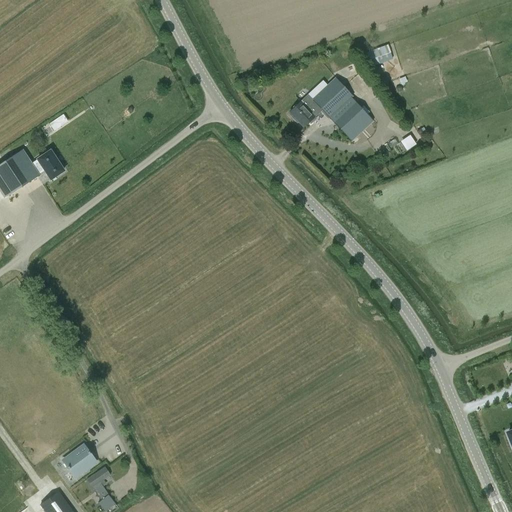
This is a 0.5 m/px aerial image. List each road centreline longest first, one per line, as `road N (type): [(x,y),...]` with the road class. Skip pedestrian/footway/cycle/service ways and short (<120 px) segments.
road 1 (tertiary): [(440,368),(381,278),(222,105)]
road 2 (unclassified): [(0,273),(222,105)]
road 3 (tertiary): [(501,511),(440,368)]
road 4 (tertiary): [(222,105),(162,0)]
